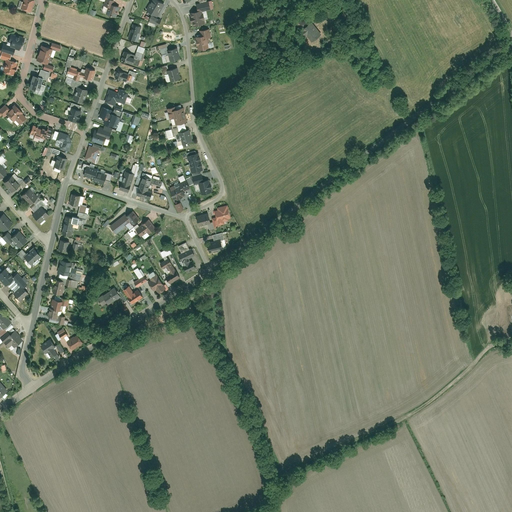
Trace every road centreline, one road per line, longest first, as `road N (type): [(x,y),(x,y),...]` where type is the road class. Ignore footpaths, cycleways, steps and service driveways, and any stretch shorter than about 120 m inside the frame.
road 1 (unclassified): [(511,46),(249,241)]
road 2 (track): [(511,342),(483,350),(419,409),(281,477)]
road 3 (residential): [(185,217),(222,191),(194,120),(187,37),(171,0)]
road 4 (residential): [(206,270),(31,387)]
road 5 (residential): [(43,0),(21,85),(28,108),(84,132)]
road 6 (residential): [(84,132),(132,0)]
road 7 (residential): [(185,217),(67,181)]
